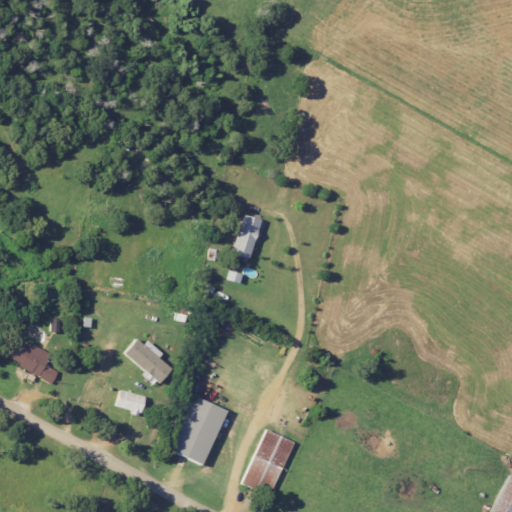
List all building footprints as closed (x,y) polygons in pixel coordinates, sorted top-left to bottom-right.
[(229,253),(247,258),(258,219),(240,214),(229,253)] [(156,357),(159,353),(144,339),(140,344),(133,338),(121,352),(156,383),(169,368),(156,357)] [(49,352),(27,343),(26,346),(10,339),(2,360),(52,380),(55,370),(43,365),(49,352)] [(113,408),(139,413),(142,395),(117,390),(113,408)] [(167,451),(200,465),(223,409),(190,396),(167,451)] [(291,440),(262,429),(240,484),(268,495),(291,440)] [(511,511),(511,477),(506,474),(488,511),(511,511)]
